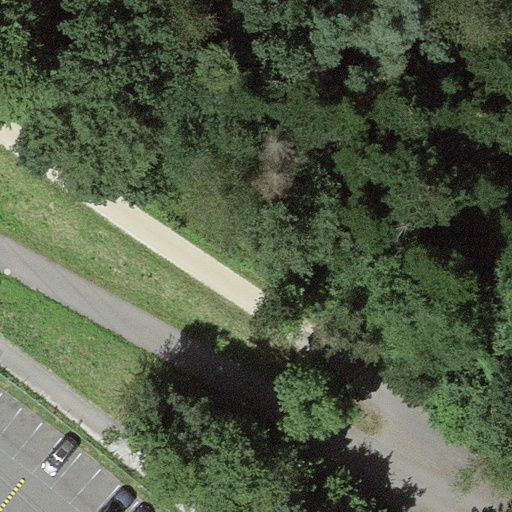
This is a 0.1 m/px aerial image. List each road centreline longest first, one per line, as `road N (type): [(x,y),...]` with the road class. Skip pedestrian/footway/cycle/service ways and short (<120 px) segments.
road 1 (track): [(417,482),(411,419),(384,395),(0,125)]
road 2 (track): [(197,511),(0,351)]
